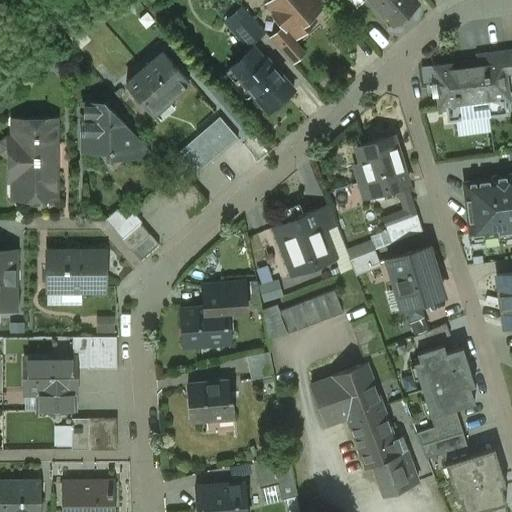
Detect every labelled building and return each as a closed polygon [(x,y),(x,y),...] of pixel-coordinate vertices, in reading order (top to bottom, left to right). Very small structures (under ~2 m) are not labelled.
[(321,6),(316,0),(275,0),(280,5),(280,10),(274,15),(284,26),(285,28),(287,26),(295,35),(296,36),(313,21),(309,16),(321,6)] [(349,0),(362,14),(369,8),(374,4),(370,0),(349,0)] [(417,4),(413,0),(370,0),(374,4),(369,8),(382,23),(387,18),(393,25),(417,4)] [(244,14),(230,26),(239,35),(252,23),(244,14)] [(252,23),(239,35),(255,53),(268,41),(252,23)] [(295,35),(287,26),(285,28),(284,26),(281,29),(290,39),(295,35)] [(290,39),(281,29),(270,39),(290,64),(302,53),(290,39)] [(511,56),(511,52),(478,56),(479,64),(436,69),(441,107),(461,105),(505,99),(506,99),(503,75),(511,73),(511,56)] [(162,54),(126,85),(151,114),(187,82),(162,54)] [(293,91),(265,60),(254,70),(243,58),(226,72),(235,83),(240,79),(268,112),(293,91)] [(505,99),(461,105),(463,119),(507,113),(505,99)] [(140,143),(103,103),(83,103),(84,152),(108,152),(109,151),(110,153),(112,151),(118,158),(140,158),(140,143)] [(219,118),(199,135),(218,156),(237,139),(219,118)] [(56,159),(56,119),(18,119),(18,137),(8,137),(0,141),(0,152),(8,157),(8,159),(56,159)] [(199,135),(170,160),(189,181),(218,156),(199,135)] [(392,135),(356,147),(361,163),(354,165),(360,182),(367,180),(372,197),(408,185),(392,135)] [(56,159),(8,159),(8,181),(18,181),(18,199),(56,199),(56,159)] [(511,175),(468,181),(474,233),(511,227),(511,175)] [(189,181),(171,197),(180,208),(198,192),(189,181)] [(198,192),(180,208),(189,218),(207,202),(198,192)] [(326,206),(316,210),(323,231),(334,227),(326,206)] [(126,219),(117,210),(105,220),(122,239),(140,224),(142,223),(133,213),(126,219)] [(316,210),(274,227),(290,266),(309,259),(313,266),(334,258),(323,231),(316,210)] [(417,214),(385,226),(390,243),(422,231),(417,214)] [(140,224),(122,239),(131,250),(149,234),(140,224)] [(149,234),(131,250),(140,260),(158,245),(149,234)] [(427,246),(387,258),(397,289),(399,288),(404,307),(442,295),(427,246)] [(374,249),(349,259),(355,276),(381,266),(374,249)] [(15,251),(0,251),(0,307),(15,307),(15,251)] [(103,251),(46,251),(47,291),(65,291),(65,289),(103,289),(103,251)] [(511,273),(496,276),(504,328),(511,326),(511,273)] [(260,283),(265,298),(285,291),(279,276),(260,283)] [(256,281),(244,282),(246,299),(249,299),(250,309),(262,308),(256,281)] [(244,282),(223,283),(224,301),(226,301),(246,299),(244,282)] [(223,283),(202,285),(204,307),(224,305),(224,301),(223,283)] [(334,290),(278,311),(286,334),(342,312),(334,290)] [(246,299),(226,301),(227,317),(232,316),(235,313),(247,312),(246,299)] [(204,307),(180,309),(183,346),(207,344),(207,342),(227,340),(227,342),(229,342),(227,317),(226,301),(224,301),(224,305),(204,307)] [(428,326),(423,304),(410,307),(415,329),(428,326)] [(99,329),(117,328),(116,315),(99,316),(99,329)] [(370,315),(349,323),(362,356),(383,348),(370,315)] [(446,324),(412,337),(416,348),(450,335),(446,324)] [(88,337),(72,337),(72,358),(75,358),(75,369),(88,369),(88,337)] [(102,337),(88,337),(88,369),(102,369),(102,337)] [(116,337),(102,337),(102,369),(116,369),(116,337)] [(443,344),(416,352),(419,360),(413,362),(430,416),(455,408),(474,402),(469,387),(474,385),(462,347),(445,352),(443,344)] [(269,352),(247,356),(251,379),(274,375),(269,352)] [(72,358),(24,359),(24,393),(39,392),(38,410),(73,409),(73,392),(75,392),(75,369),(75,358),(72,358)] [(366,362),(331,375),(332,377),(346,416),(365,468),(373,465),(400,455),(399,453),(366,362)] [(332,377),(310,385),(325,423),(346,416),(332,377)] [(228,382),(187,385),(189,419),(233,416),(231,398),(229,398),(228,382)] [(455,408),(430,416),(434,427),(416,432),(420,445),(463,432),(455,408)] [(88,418),(71,418),(71,450),(88,450),(88,418)] [(102,418),(88,418),(88,450),(102,450),(102,418)] [(116,418),(102,418),(102,450),(116,450),(116,418)] [(463,432),(420,445),(426,458),(442,453),(445,463),(470,455),(463,432)] [(470,455),(445,463),(456,500),(459,499),(463,511),(475,511),(505,503),(501,487),(505,485),(494,448),(470,455)] [(400,455),(373,465),(383,493),(417,481),(406,450),(399,453),(400,455)] [(288,452),(253,460),(263,503),(296,495),(288,452)] [(39,511),(40,482),(0,482),(0,511),(39,511)] [(82,485),(82,482),(63,482),(63,511),(111,511),(112,482),(109,482),(109,485),(82,485)] [(246,511),(244,483),(195,487),(196,511),(246,511)]
